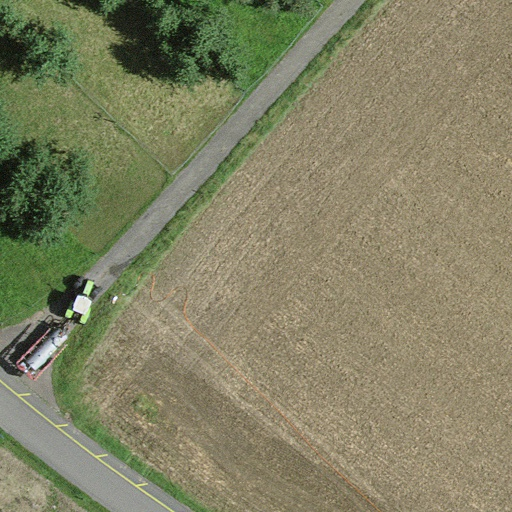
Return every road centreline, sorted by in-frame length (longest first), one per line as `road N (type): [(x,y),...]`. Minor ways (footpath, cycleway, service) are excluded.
road 1 (track): [(350,0),(0,389)]
road 2 (unclassified): [(0,397),(154,511)]
